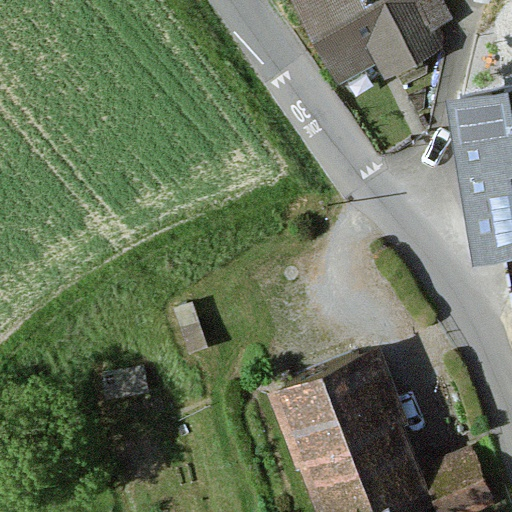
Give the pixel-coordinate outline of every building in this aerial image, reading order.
[(284,0),(332,94),(371,75),(376,84),(440,52),(413,0),(284,0)] [(511,257),(511,90),(432,105),(463,267),(511,257)] [(196,350),(186,314),(169,319),(179,355),(196,350)] [(404,511),(415,508),(361,354),(249,392),(290,511),(404,511)] [(136,402),(132,376),(95,380),(98,407),(136,402)] [(461,511),(483,505),(465,452),(411,471),(425,511),(461,511)]
